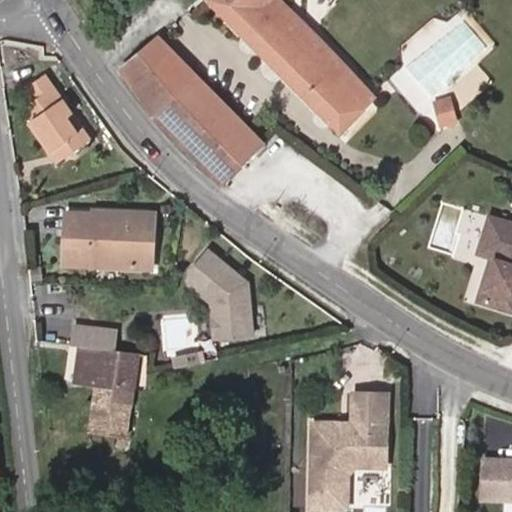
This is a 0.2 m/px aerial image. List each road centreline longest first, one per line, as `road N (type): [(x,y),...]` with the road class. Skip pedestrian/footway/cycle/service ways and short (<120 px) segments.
road 1 (tertiary): [(53,6),(121,105),(195,181),(337,286),(511,385)]
road 2 (residential): [(41,511),(0,186)]
